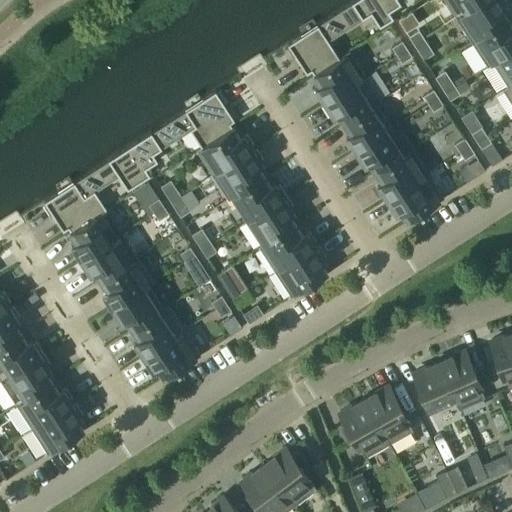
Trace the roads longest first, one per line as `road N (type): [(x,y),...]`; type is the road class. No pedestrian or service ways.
road 1 (residential): [(154,511),(302,395),(374,355),(511,302)]
road 2 (residential): [(391,277),(147,432)]
road 3 (residential): [(391,277),(250,64)]
road 4 (residential): [(147,432),(11,225)]
road 5 (residential): [(511,196),(391,277)]
road 6 (residential): [(147,432),(27,511)]
